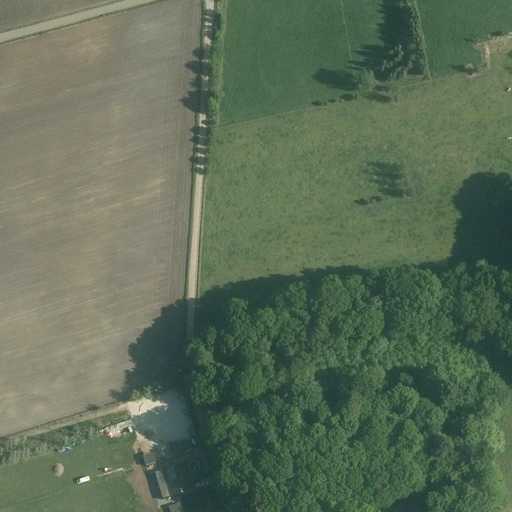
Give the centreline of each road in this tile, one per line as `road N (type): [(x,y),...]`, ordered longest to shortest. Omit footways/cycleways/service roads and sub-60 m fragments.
road 1 (track): [(210,0),(189,362),(232,511)]
road 2 (unclassified): [(0,38),(141,0)]
